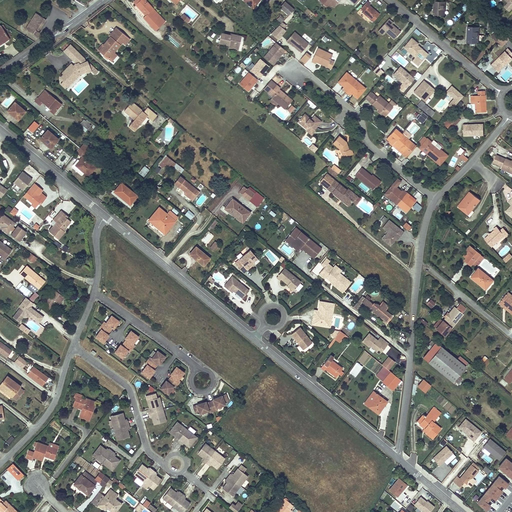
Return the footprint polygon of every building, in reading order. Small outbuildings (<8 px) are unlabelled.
[(165,21),(145,0),(140,0),(136,4),(146,15),(143,18),(155,30),(165,21)] [(445,12),(445,1),(439,1),(438,0),(431,0),(432,1),(434,1),(434,5),(435,5),(435,8),(434,8),(433,14),(442,15),(442,12),(445,12)] [(380,14),(369,5),(370,4),(367,1),(361,9),(364,11),(362,13),(373,22),(380,14)] [(294,9),(285,2),(282,5),(280,8),(288,15),(294,9)] [(46,20),(36,13),(26,29),(34,34),(33,34),(37,36),(40,32),(38,32),(46,20)] [(400,32),(392,24),(393,23),(389,20),(382,28),(394,39),(400,32)] [(11,37),(2,24),(0,26),(9,38),(11,37)] [(0,44),(9,38),(0,26),(0,25),(0,44)] [(478,40),(479,27),(468,26),(467,33),(468,33),(468,36),(467,36),(467,43),(470,43),(475,43),(476,40),(478,40)] [(111,37),(118,29),(116,28),(109,36),(110,37),(111,37)] [(122,42),(127,37),(118,29),(111,37),(110,37),(104,45),(103,45),(105,46),(100,52),(104,55),(103,56),(107,59),(108,58),(111,61),(117,55),(114,52),(122,42)] [(501,36),(504,34),(499,29),(492,37),(497,41),(501,36)] [(309,44),(294,32),(287,41),(294,46),(294,45),(299,49),(298,50),(301,53),(309,44)] [(238,50),(241,36),(233,34),(233,36),(231,36),(231,35),(230,35),(221,33),(219,43),(228,45),(228,47),(238,50)] [(501,36),(497,41),(502,46),(507,42),(501,36)] [(428,54),(415,43),(416,42),(412,39),(404,47),(415,57),(412,61),(418,66),(428,54)] [(273,65),(283,53),(282,53),(278,49),(280,46),(276,42),(264,57),(273,65)] [(95,75),(99,71),(70,43),(63,51),(73,61),(57,77),(61,82),(59,84),(66,90),(82,74),(84,76),(90,71),(95,75)] [(327,65),(332,55),(318,48),(312,61),(316,63),(316,62),(321,64),(322,63),(327,65)] [(508,63),(511,58),(511,52),(508,48),(495,61),(502,68),(507,64),(506,64),(507,62),(508,63)] [(307,52),(300,60),(305,64),(311,56),(307,52)] [(260,78),(269,66),(260,59),(250,70),(260,78)] [(502,68),(495,61),(492,65),(499,72),(502,68)] [(422,69),(425,72),(431,64),(428,62),(422,69)] [(378,66),(374,70),(380,75),(384,71),(378,66)] [(401,66),(393,75),(404,83),(401,87),(405,90),(415,78),(401,66)] [(248,91),(258,80),(249,72),(239,84),(248,91)] [(366,88),(346,72),(338,82),(344,87),(345,88),(343,90),(349,94),(351,93),(352,93),(357,98),(366,88)] [(419,96),(429,84),(424,80),(414,92),(419,96)] [(425,101),(435,89),(429,84),(419,96),(425,101)] [(292,100),(285,95),(284,95),(284,94),(279,89),(280,88),(276,85),(269,93),(273,96),(272,97),(285,109),(292,100)] [(454,98),(448,105),(453,109),(464,96),(452,86),(447,92),(454,98)] [(61,104),(45,90),(38,98),(42,101),(47,105),(51,109),(50,110),(54,113),(61,104)] [(369,101),(374,95),(370,92),(365,98),(369,101)] [(393,107),(379,96),(377,98),(374,95),(369,101),(380,110),(386,115),(386,116),(393,107)] [(483,101),(483,95),(470,96),(471,104),(475,104),(475,112),(486,112),(485,101),(483,101)] [(25,111),(22,108),(15,102),(8,109),(11,112),(10,114),(18,120),(25,111)] [(157,116),(147,108),(143,112),(132,102),(124,110),(135,119),(129,126),(134,131),(147,116),(153,121),(157,116)] [(434,111),(423,103),(423,104),(424,105),(421,109),(430,116),(434,111)] [(445,109),(439,103),(434,109),(440,115),(445,109)] [(422,111),(415,118),(422,124),(428,117),(422,111)] [(314,130),(321,121),(314,116),(311,119),(310,120),(309,119),(310,118),(305,114),(298,122),(307,129),(310,126),(314,130)] [(451,130),(459,120),(453,114),(444,124),(451,130)] [(484,132),(483,124),(479,124),(479,126),(473,126),(473,124),(463,125),(464,135),(480,135),(480,132),(484,132)] [(311,135),(315,131),(314,130),(310,126),(307,129),(306,130),(311,135)] [(412,142),(395,128),(387,138),(391,141),(390,142),(389,143),(395,148),(396,147),(397,146),(404,152),(412,142)] [(58,139),(47,130),(41,137),(44,140),(43,142),(51,148),(58,139)] [(348,146),(345,143),(346,141),(339,135),(333,143),(340,149),(343,158),(351,155),(349,149),(348,146)] [(421,145),(427,138),(424,136),(418,143),(421,145)] [(442,147),(433,140),(432,141),(427,138),(419,148),(422,151),(424,149),(438,161),(445,152),(440,149),(442,147)] [(96,167),(87,159),(90,156),(85,151),(85,150),(89,147),(84,143),(76,152),(81,156),(81,155),(83,156),(79,160),(75,165),(84,173),(83,175),(87,178),(96,167)] [(468,158),(464,154),(466,151),(460,147),(455,153),(466,161),(468,158)] [(438,161),(424,149),(422,151),(436,163),(438,161)] [(176,163),(165,155),(159,164),(163,167),(166,163),(172,168),(176,163)] [(511,161),(506,159),(497,155),(493,162),(502,166),(501,168),(511,173),(511,161)] [(84,173),(75,165),(79,160),(78,159),(72,166),(83,175),(84,173)] [(144,177),(149,170),(145,166),(139,173),(144,177)] [(376,179),(371,176),(361,168),(355,175),(373,190),(376,186),(377,187),(381,182),(377,178),(376,179)] [(23,190),(32,178),(22,170),(13,182),(23,190)] [(199,192),(180,177),(175,182),(179,186),(179,187),(186,192),(194,199),(199,192)] [(409,198),(408,197),(408,196),(409,195),(404,190),(403,191),(402,192),(401,191),(396,187),(401,181),(397,178),(392,184),(395,186),(387,196),(406,212),(414,202),(409,198)] [(357,195),(348,189),(347,190),(334,180),(327,188),(340,199),(341,197),(350,204),(352,201),(357,195)] [(137,196),(121,183),(114,192),(130,205),(137,196)] [(41,192),(33,185),(30,188),(38,195),(41,192)] [(263,198),(250,187),(248,189),(248,188),(247,189),(244,186),(240,192),(243,195),(249,200),(257,206),(263,198)] [(502,195),(509,200),(510,198),(507,196),(511,191),(511,189),(508,186),(502,195)] [(38,195),(30,188),(23,196),(33,204),(36,207),(43,199),(44,200),(47,197),(41,192),(38,195)] [(467,201),(469,198),(468,196),(471,192),(470,191),(458,206),(468,214),(471,211),(463,205),(467,200),(467,201)] [(471,211),(480,200),(471,192),(468,196),(469,198),(467,201),(467,200),(463,205),(471,211)] [(350,204),(341,197),(340,199),(348,206),(350,204)] [(250,213),(232,199),(226,207),(231,210),(230,212),(242,222),(250,213)] [(14,206),(9,212),(14,216),(19,210),(14,206)] [(167,214),(159,207),(148,220),(163,232),(170,224),(172,225),(175,221),(175,220),(174,220),(167,214)] [(175,220),(177,217),(169,210),(167,214),(174,220),(175,220)] [(185,214),(191,219),(195,215),(189,210),(185,214)] [(66,218),(63,215),(65,213),(61,211),(50,223),(53,226),(49,231),(58,239),(65,231),(64,231),(63,231),(63,230),(62,229),(63,228),(64,229),(65,228),(70,221),(66,218)] [(15,223),(3,214),(0,218),(0,224),(2,226),(5,228),(4,229),(8,232),(10,229),(13,232),(11,235),(20,241),(27,232),(18,225),(16,228),(13,226),(15,223)] [(403,232),(389,220),(383,228),(388,232),(389,235),(384,240),(390,245),(395,239),(396,239),(395,238),(396,237),(397,238),(398,238),(399,238),(399,237),(403,232)] [(408,231),(412,226),(406,222),(403,226),(408,231)] [(165,234),(172,225),(170,224),(163,232),(165,234)] [(492,247),(505,235),(500,231),(497,226),(493,229),(494,230),(491,233),(491,235),(489,235),(485,239),(492,247)] [(318,246),(295,227),(288,237),(293,241),(291,243),(299,249),(300,248),(301,247),(303,249),(310,255),(318,246)] [(509,234),(503,228),(500,231),(505,235),(506,237),(509,234)] [(209,231),(201,240),(207,245),(214,236),(209,231)] [(299,249),(291,243),(293,241),(288,237),(285,240),(298,250),(299,249)] [(12,250),(0,240),(0,254),(2,256),(2,257),(5,260),(12,250)] [(211,258),(197,246),(191,254),(195,257),(194,257),(205,266),(211,258)] [(313,259),(321,249),(318,246),(309,256),(313,259)] [(480,254),(470,246),(463,254),(467,258),(465,260),(471,265),(473,263),(480,254)] [(253,262),(257,258),(250,250),(235,263),(243,273),(247,269),(246,268),(253,262)] [(34,262),(37,257),(30,252),(27,257),(34,262)] [(511,255),(510,253),(503,257),(506,262),(511,257),(511,255)] [(477,266),(484,258),(480,254),(473,263),(477,266)] [(333,268),(328,263),(330,261),(326,258),(321,264),(324,267),(319,274),(325,278),(326,277),(331,282),(332,281),(344,291),(351,283),(339,273),(334,269),(333,268)] [(44,281),(27,266),(22,272),(27,276),(25,278),(32,283),(38,289),(44,281)] [(301,282),(284,268),(277,277),(280,280),(281,279),(294,290),(301,282)] [(493,280),(479,268),(472,277),(486,289),(493,280)] [(249,290),(232,276),(224,286),(232,292),(233,291),(234,289),(236,290),(235,292),(242,298),(249,290)] [(331,282),(331,283),(343,292),(344,291),(332,281),(331,282)] [(57,291),(54,289),(45,301),(46,301),(44,305),(46,307),(45,308),(48,310),(49,309),(51,310),(53,307),(53,306),(55,303),(56,302),(59,304),(64,297),(61,295),(57,291)] [(34,301),(39,295),(34,291),(29,298),(34,301)] [(511,298),(506,294),(500,301),(508,308),(507,309),(511,313),(511,298)] [(385,310),(388,306),(383,302),(379,306),(377,304),(373,303),(372,304),(362,296),(353,306),(356,309),(362,302),(374,312),(375,312),(387,322),(392,316),(385,310)] [(33,303),(26,297),(19,307),(20,308),(13,317),(19,322),(23,317),(22,316),(24,314),(28,313),(39,322),(43,317),(31,308),(31,306),(33,303)] [(332,313),(334,304),(320,301),(318,311),(317,317),(313,317),(312,324),(320,325),(320,323),(328,324),(330,313),(332,313)] [(444,322),(456,307),(454,306),(449,314),(447,312),(444,316),(445,317),(443,321),(444,322)] [(451,328),(463,313),(456,307),(444,322),(451,328)] [(387,322),(375,312),(374,312),(373,313),(386,323),(387,322)] [(39,322),(28,313),(24,314),(22,316),(23,317),(30,316),(39,323),(39,322)] [(330,327),(332,313),(330,313),(328,324),(320,323),(320,325),(330,327)] [(110,331),(112,328),(113,329),(116,325),(119,321),(112,315),(106,323),(104,321),(102,325),(110,331)] [(436,328),(443,321),(440,318),(434,326),(436,328)] [(445,335),(451,328),(444,322),(443,321),(436,328),(445,335)] [(27,328),(22,324),(19,328),(25,332),(27,328)] [(106,339),(109,335),(107,334),(110,331),(102,325),(99,328),(101,329),(95,337),(103,343),(106,339)] [(312,343),(300,327),(291,334),(297,342),(299,341),(301,343),(299,345),(303,350),(312,343)] [(343,336),(345,334),(340,330),(334,338),(335,339),(339,342),(343,336)] [(133,344),(138,336),(131,331),(128,334),(125,338),(126,339),(124,342),(132,348),(135,345),(133,344)] [(273,344),(277,339),(270,332),(265,337),(273,344)] [(385,347),(388,343),(380,337),(377,340),(369,333),(362,341),(369,347),(370,346),(377,351),(379,349),(382,345),(385,347)] [(12,350),(0,341),(0,352),(7,357),(12,350)] [(468,363),(459,356),(457,358),(456,358),(436,342),(435,343),(433,341),(431,344),(433,346),(430,349),(423,358),(453,382),(457,385),(463,378),(458,375),(468,363)] [(122,358),(128,350),(130,352),(132,348),(124,342),(122,346),(120,345),(118,348),(115,352),(122,358)] [(162,360),(165,356),(157,351),(152,358),(150,357),(148,360),(156,366),(158,363),(159,364),(162,360)] [(342,369),(331,360),(334,357),(330,355),(321,368),(324,370),(325,369),(336,377),(338,374),(341,371),(342,369)] [(20,356),(15,362),(23,368),(28,362),(20,356)] [(486,366),(490,361),(487,358),(484,356),(480,361),(486,366)] [(152,374),(155,370),(154,369),(156,366),(148,360),(145,364),(147,365),(141,372),(149,378),(152,374)] [(355,377),(363,366),(357,362),(349,372),(355,377)] [(460,376),(470,364),(468,363),(458,375),(460,376)] [(400,380),(384,366),(376,376),(393,389),(400,380)] [(48,378),(34,367),(28,374),(43,385),(48,378)] [(178,380),(184,372),(176,367),(173,370),(171,374),(172,375),(170,378),(178,384),(180,381),(178,380)] [(21,386),(7,375),(0,384),(0,385),(14,396),(12,397),(17,400),(24,391),(20,388),(21,386)] [(175,388),(178,384),(170,378),(167,381),(166,380),(163,384),(160,388),(168,394),(173,387),(175,388)] [(425,392),(431,385),(424,379),(418,386),(425,392)] [(14,396),(0,385),(0,388),(12,397),(14,396)] [(378,413),(387,401),(373,391),(364,403),(378,413)] [(89,420),(96,402),(86,398),(85,400),(85,401),(80,400),(81,398),(82,395),(75,393),(74,397),(76,398),(73,406),(77,407),(79,404),(83,406),(82,409),(79,417),(89,420)] [(216,408),(225,404),(224,402),(228,400),(226,394),(217,397),(213,399),(213,400),(210,402),(213,411),(217,410),(216,408)] [(163,409),(159,397),(147,401),(149,407),(149,409),(148,409),(147,410),(148,413),(163,409)] [(213,411),(210,402),(206,403),(206,401),(201,403),(193,406),(195,412),(199,411),(200,414),(209,411),(209,413),(213,411)] [(441,428),(433,422),(438,416),(436,414),(439,411),(433,407),(426,416),(423,414),(417,421),(420,423),(419,424),(424,428),(428,431),(426,433),(433,439),(441,428)] [(166,421),(163,409),(148,413),(149,417),(150,417),(151,416),(152,418),(154,425),(166,421)] [(125,421),(125,419),(123,412),(110,416),(114,428),(129,424),(128,420),(127,420),(126,420),(125,421)] [(466,418),(459,427),(469,435),(475,440),(482,432),(466,418)] [(178,441),(187,429),(177,422),(169,432),(175,436),(176,437),(175,438),(175,439),(178,441)] [(129,437),(128,430),(127,428),(129,428),(129,427),(129,424),(114,428),(117,440),(129,437)] [(189,447),(197,437),(187,429),(178,441),(181,444),(181,443),(182,442),(183,443),(189,447)] [(506,452),(491,439),(484,447),(499,460),(506,452)] [(54,459),(57,449),(48,446),(35,442),(34,446),(36,447),(35,450),(34,453),(32,452),(29,451),(26,458),(32,459),(33,457),(37,458),(38,456),(43,458),(44,455),(44,453),(46,454),(45,456),(54,459)] [(206,463),(215,451),(205,443),(197,453),(203,458),(204,459),(203,460),(203,461),(206,463)] [(102,463),(112,451),(109,449),(109,448),(108,449),(107,450),(106,449),(100,445),(92,455),(102,463)] [(453,453),(446,445),(433,458),(440,465),(444,461),(453,453)] [(112,470),(120,460),(114,456),(113,455),(114,454),(115,453),(114,453),(112,451),(102,463),(112,470)] [(217,469),(225,459),(215,451),(206,463),(209,465),(209,464),(210,463),(211,464),(217,469)] [(456,456),(453,453),(444,461),(447,464),(456,456)] [(511,462),(506,458),(499,467),(511,477),(511,462)] [(476,480),(473,478),(479,471),(478,470),(479,468),(473,462),(471,464),(460,478),(457,476),(453,481),(456,483),(461,487),(462,485),(465,487),(467,484),(470,487),(471,486),(476,480)] [(24,474),(13,463),(7,468),(18,480),(24,474)] [(144,482),(153,470),(150,468),(150,467),(149,468),(149,469),(147,468),(142,464),(134,474),(144,482)] [(240,486),(248,476),(238,468),(233,474),(232,475),(231,474),(230,474),(228,477),(240,486)] [(161,479),(156,475),(155,474),(155,473),(156,472),(153,470),(144,482),(154,489),(161,479)] [(95,486),(94,485),(97,481),(85,472),(82,475),(81,475),(74,484),(88,495),(95,486)] [(105,484),(109,479),(105,475),(101,480),(105,484)] [(499,488),(502,485),(505,488),(509,484),(505,481),(499,476),(477,502),(484,507),(487,510),(491,505),(488,503),(492,497),(496,501),(503,492),(499,488)] [(240,486),(228,477),(226,479),(226,480),(228,481),(227,482),(222,488),(232,496),(235,493),(238,489),(240,486)] [(406,495),(403,492),(408,486),(399,478),(389,490),(397,497),(396,498),(401,501),(406,495)] [(172,506),(182,493),(179,491),(178,492),(177,493),(176,492),(170,488),(162,498),(167,502),(172,506)] [(115,511),(121,504),(115,498),(117,495),(110,489),(105,497),(99,492),(92,502),(97,506),(99,505),(103,508),(105,506),(107,507),(112,511),(115,511)] [(180,511),(183,511),(190,503),(184,499),(183,498),(184,497),(185,496),(182,493),(172,506),(180,511)] [(290,511),(292,510),(290,509),(293,505),(283,497),(280,501),(282,503),(276,511),(275,511),(290,511)] [(421,497),(414,504),(424,511),(429,511),(434,507),(427,502),(421,497)] [(8,511),(13,507),(5,500),(3,502),(2,504),(0,501),(0,511),(2,511),(3,511),(8,511)] [(233,503),(230,507),(235,511),(237,511),(242,505),(238,502),(236,505),(233,503)] [(139,511),(140,511),(144,506),(140,503),(135,509),(139,511)]
